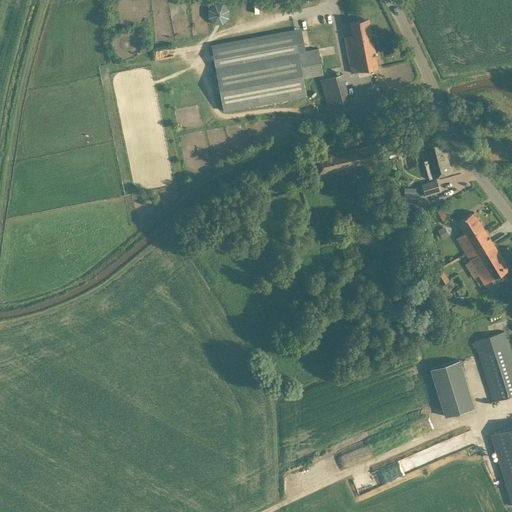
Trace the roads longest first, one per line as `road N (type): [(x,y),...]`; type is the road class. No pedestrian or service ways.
road 1 (track): [(511,410),(469,421),(271,511)]
road 2 (unclassified): [(511,216),(448,112),(394,0)]
road 3 (track): [(44,0),(0,211)]
